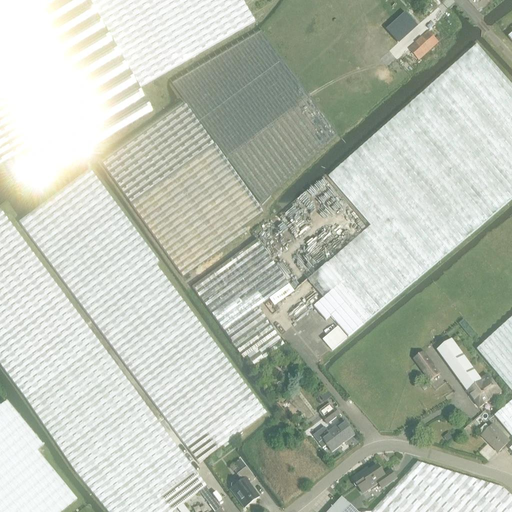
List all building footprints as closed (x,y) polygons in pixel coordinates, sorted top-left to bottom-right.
[(0,0),(0,164),(11,157),(28,186),(152,112),(139,89),(87,0),(0,0)] [(87,0),(139,89),(254,22),(242,0),(87,0)] [(406,13),(386,31),(400,46),(420,28),(406,13)] [(418,60),(438,42),(428,31),(409,49),(418,60)] [(260,204),(337,134),(261,32),(171,84),(260,204)] [(511,35),(509,38),(511,42),(511,317),(477,351),(511,392),(511,402),(495,417),(511,437),(511,35)] [(308,280),(324,299),(334,291),(363,325),(414,282),(416,282),(511,198),(511,84),(477,45),(328,176),(371,226),(308,280)] [(183,103),(100,163),(183,278),(247,232),(243,227),(262,213),(183,103)] [(10,161),(5,164),(16,183),(22,179),(10,161)] [(19,224),(104,337),(200,465),(266,414),(248,388),(155,266),(158,263),(104,187),(90,169),(19,224)] [(106,511),(177,511),(176,510),(173,511),(172,511),(161,497),(194,472),(104,351),(0,211),(0,368),(77,476),(104,508),(104,509),(106,511)] [(256,241),(191,288),(223,332),(231,344),(243,359),(246,357),(254,367),(264,360),(284,345),(276,335),(265,319),(256,308),(268,300),(288,285),(256,241)] [(348,337),(363,325),(334,291),(324,299),(314,308),(326,322),(331,318),(348,337)] [(464,320),(459,325),(471,339),(476,334),(464,320)] [(437,326),(430,332),(435,339),(443,333),(437,326)] [(338,328),(323,341),(332,351),(347,339),(338,328)] [(479,409),(501,393),(487,375),(480,380),(452,340),(438,351),(479,409)] [(430,382),(439,375),(423,353),(414,360),(430,382)] [(0,511),(63,511),(76,501),(37,452),(43,448),(6,403),(0,407),(0,511)] [(320,411),(320,414),(323,418),(327,424),(339,415),(335,409),(334,409),(331,405),(329,405),(320,411)] [(315,436),(314,439),(318,444),(323,449),(327,446),(332,453),(355,435),(344,422),(329,433),(326,429),(323,429),(315,436)] [(498,453),(510,442),(493,425),(482,436),(498,453)] [(443,438),(447,442),(452,438),(448,434),(443,438)] [(373,511),(511,511),(511,497),(503,489),(419,464),(373,511)] [(383,490),(397,480),(391,471),(384,476),(378,466),(369,473),(367,470),(353,480),(364,495),(379,484),(383,490)] [(241,481),(238,484),(236,483),(234,483),(231,486),(230,488),(231,489),(230,490),(244,509),(259,498),(249,484),(255,480),(246,468),(236,475),(241,481)] [(206,487),(194,472),(161,497),(172,511),(173,511),(176,510),(177,509),(183,505),(199,492),(204,488),(206,487)] [(222,511),(204,488),(199,492),(213,511),(222,511)] [(356,511),(343,499),(330,511),(356,511)]
